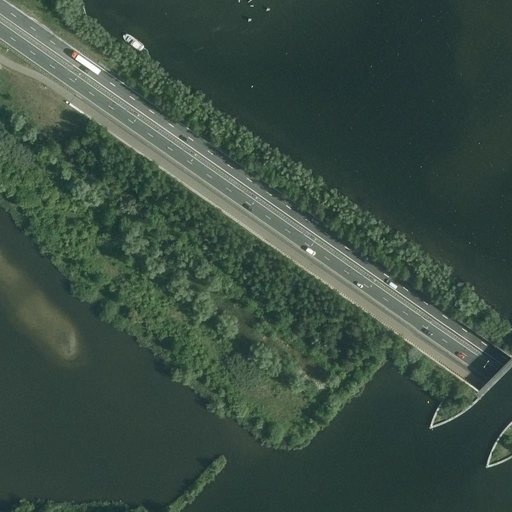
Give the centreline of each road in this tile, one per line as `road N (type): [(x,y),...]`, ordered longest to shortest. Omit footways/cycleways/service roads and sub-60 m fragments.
road 1 (primary): [(511,361),(0,5)]
road 2 (primary): [(0,30),(511,386)]
